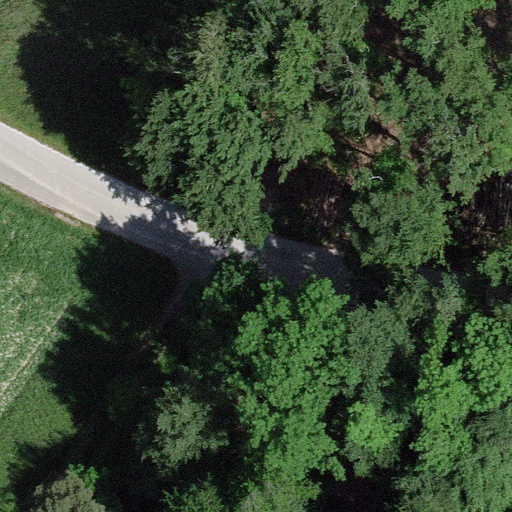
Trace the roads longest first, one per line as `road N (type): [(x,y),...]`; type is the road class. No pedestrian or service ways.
road 1 (unclassified): [(511,302),(318,272),(58,180),(0,141)]
road 2 (track): [(359,511),(318,272)]
